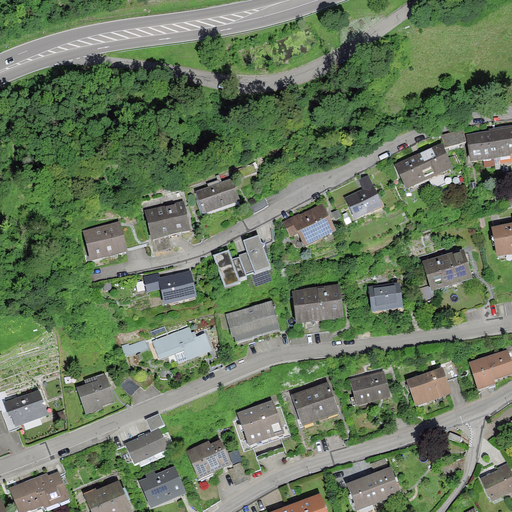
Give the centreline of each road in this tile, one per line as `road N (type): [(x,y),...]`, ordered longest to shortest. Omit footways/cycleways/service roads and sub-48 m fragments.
road 1 (residential): [(511,322),(247,367),(0,469)]
road 2 (residential): [(511,113),(407,134),(219,240),(130,264)]
road 3 (primary): [(0,68),(109,33),(227,20),(298,0)]
road 4 (residential): [(216,511),(290,469),(475,408)]
